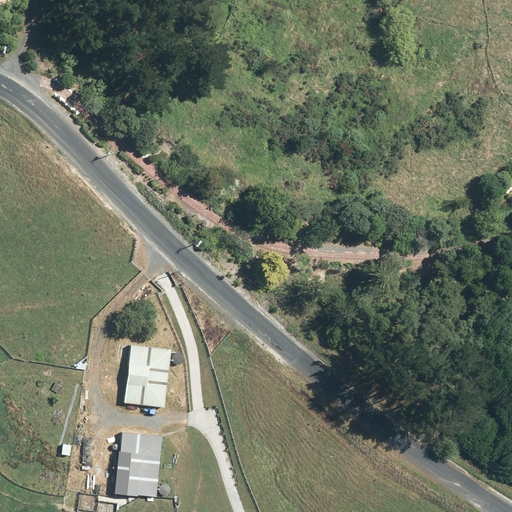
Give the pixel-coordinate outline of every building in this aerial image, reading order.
[(181,366),(183,351),(128,344),(121,402),(162,407),(167,364),(181,366)] [(115,450),(111,492),(168,497),(170,483),(155,482),(160,435),(119,432),(117,450),(115,450)] [(90,440),(83,439),(81,470),(89,470),(90,440)] [(92,511),(93,498),(77,497),(75,511),(81,511),(92,511)] [(110,511),(111,503),(96,502),(95,511),(110,511)]
